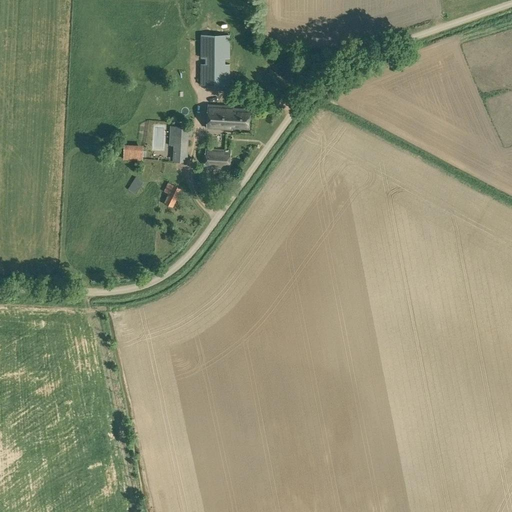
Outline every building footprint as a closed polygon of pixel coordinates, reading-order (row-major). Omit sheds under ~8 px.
[(225,64),(225,58),(229,58),(229,34),(201,33),(201,58),(205,58),(205,64),(201,64),(201,85),(229,85),(229,64),(225,64)] [(249,128),(250,109),(234,108),(234,106),(208,104),(207,128),(232,129),(232,127),(249,128)] [(192,136),(193,127),(189,127),(171,126),(170,126),(170,133),(170,146),(174,146),(174,161),(187,161),(189,135),(192,136)] [(143,160),(143,157),(144,144),(124,144),(123,159),(143,160)] [(229,169),(231,150),(206,149),(205,168),(229,169)] [(136,194),(143,182),(136,177),(128,189),(136,194)] [(173,207),(182,189),(168,182),(164,191),(169,193),(164,202),(173,207)]
